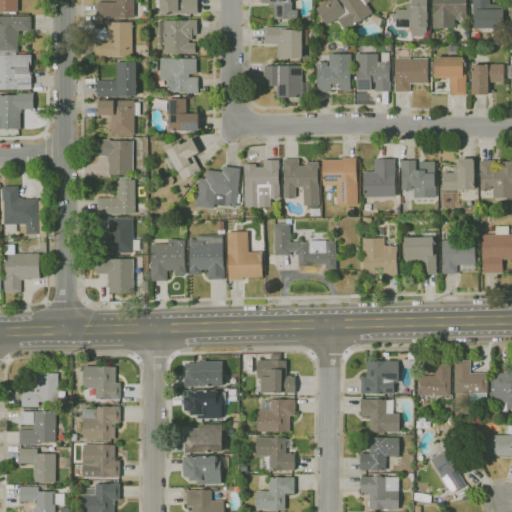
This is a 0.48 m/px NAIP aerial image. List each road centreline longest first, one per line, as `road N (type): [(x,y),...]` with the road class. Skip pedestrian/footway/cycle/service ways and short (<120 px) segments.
road 1 (tertiary): [(511,319),(0,331)]
road 2 (residential): [(63,0),(66,330)]
road 3 (residential): [(511,126),(232,127)]
road 4 (residential): [(328,511),(330,324)]
road 5 (residential): [(154,511),(154,328)]
road 6 (residential): [(231,0),(232,127)]
